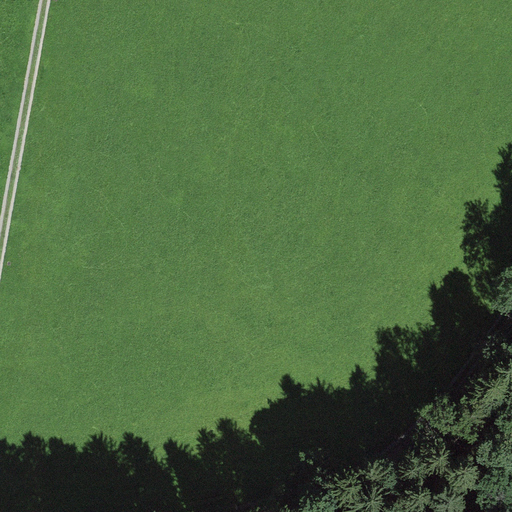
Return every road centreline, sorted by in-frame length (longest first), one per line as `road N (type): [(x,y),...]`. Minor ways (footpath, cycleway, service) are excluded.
road 1 (track): [(233,511),(317,488),(388,455),(449,393),(511,310)]
road 2 (track): [(47,0),(0,271)]
